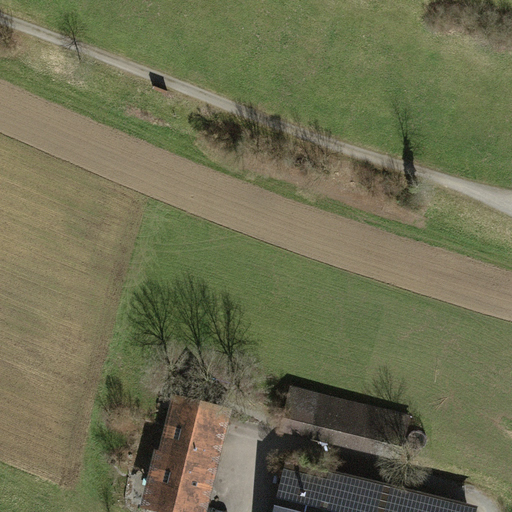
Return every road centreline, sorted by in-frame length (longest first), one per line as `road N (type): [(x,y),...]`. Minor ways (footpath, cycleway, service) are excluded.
road 1 (track): [(0,18),(511,203)]
road 2 (unknown): [(254,511),(265,465),(297,455),(385,472),(506,511)]
